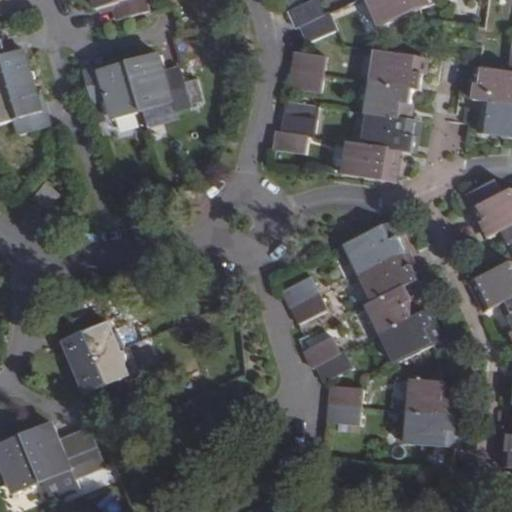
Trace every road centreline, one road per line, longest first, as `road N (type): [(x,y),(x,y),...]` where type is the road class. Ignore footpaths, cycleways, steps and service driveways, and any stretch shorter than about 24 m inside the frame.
road 1 (residential): [(511,165),(488,165),(388,201),(331,202),(271,216)]
road 2 (residential): [(257,0),(273,54),(243,193)]
road 3 (residential): [(220,222),(152,249),(99,258),(35,247)]
road 4 (residential): [(300,411),(279,327),(243,244)]
road 5 (residential): [(0,377),(8,372),(35,247)]
road 6 (unknown): [(81,138),(111,256)]
